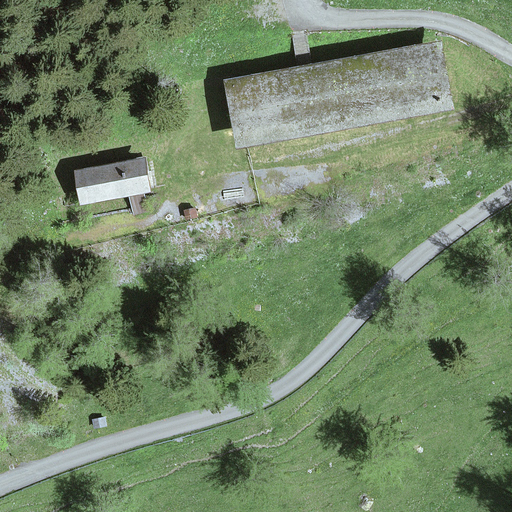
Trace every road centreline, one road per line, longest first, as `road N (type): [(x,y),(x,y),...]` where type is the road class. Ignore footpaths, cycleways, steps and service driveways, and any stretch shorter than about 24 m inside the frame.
road 1 (unclassified): [(511,189),(434,244),(309,364),(261,398),(0,482)]
road 2 (unclassified): [(299,0),(319,14),(434,17),(511,53)]
